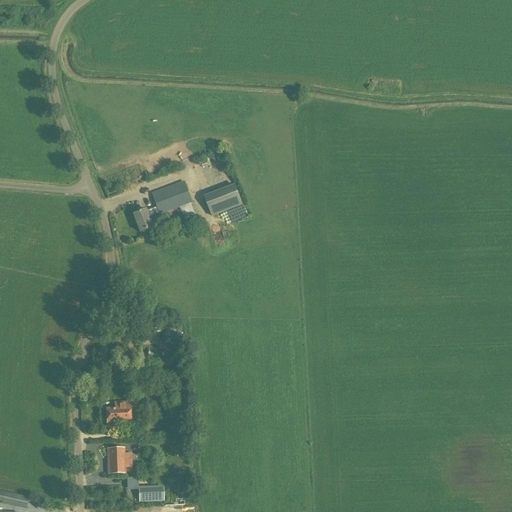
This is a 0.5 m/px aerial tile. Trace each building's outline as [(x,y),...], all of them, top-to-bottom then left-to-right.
[(198,222),(191,204),(193,203),(185,182),(152,194),(157,208),(148,211),(148,210),(135,215),(141,233),(154,228),(150,217),(159,214),(160,215),(180,208),(187,227),(198,222)] [(212,217),(243,206),(235,185),(204,197),(212,217)] [(164,225),(161,216),(153,219),(156,227),(164,225)] [(181,326),(161,327),(162,345),(182,344),(181,326)] [(124,423),(130,422),(129,403),(117,404),(117,409),(106,409),(107,423),(115,423),(115,428),(124,428),(124,423)] [(108,474),(125,474),(124,449),(107,449),(108,474)] [(93,475),(93,501),(124,501),(124,475),(93,475)] [(138,489),(139,502),(163,500),(163,488),(138,489)] [(26,510),(29,498),(4,492),(1,504),(26,510)]
